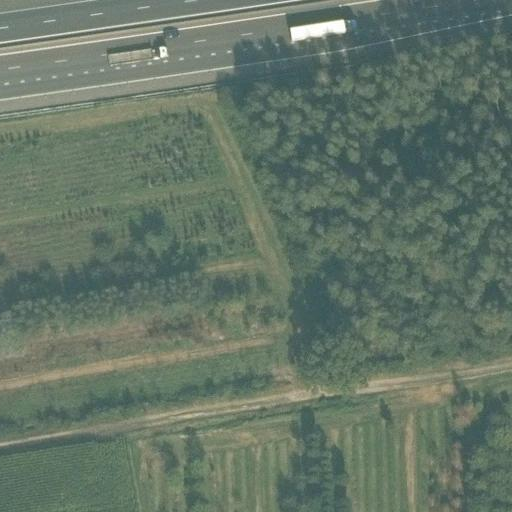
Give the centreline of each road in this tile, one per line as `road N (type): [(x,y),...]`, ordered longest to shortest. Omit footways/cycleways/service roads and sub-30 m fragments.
road 1 (track): [(511,365),(0,451)]
road 2 (motorway): [(0,66),(479,0)]
road 3 (motorway): [(198,0),(0,27)]
